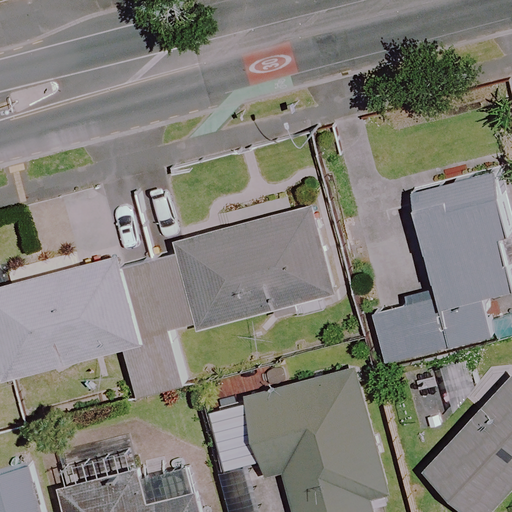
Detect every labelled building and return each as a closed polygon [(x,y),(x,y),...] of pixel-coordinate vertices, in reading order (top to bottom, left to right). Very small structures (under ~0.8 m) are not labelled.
[(511,250),(489,158),(407,178),(436,296),(371,311),(384,361),(493,334),(483,294),(511,287),(511,250)] [(158,256),(178,333),(334,293),(312,206),(176,240),(179,251),(158,256)] [(126,264),(120,240),(0,270),(0,277),(2,285),(0,285),(0,378),(0,379),(123,348),(136,395),(182,383),(170,335),(178,333),(158,256),(126,264)] [(488,511),(511,487),(511,377),(501,366),(460,408),(475,423),(428,471),(469,511),(488,511)] [(357,367),(245,396),(249,410),(200,423),(213,473),(262,460),(265,472),(281,468),(292,511),(371,511),(367,495),(389,489),(357,367)] [(109,489),(100,455),(53,467),(64,511),(200,511),(195,489),(155,499),(150,479),(109,489)] [(0,511),(38,511),(26,467),(0,474),(0,511)]
